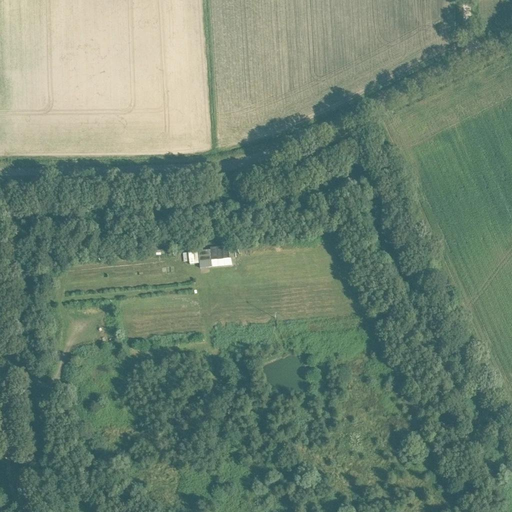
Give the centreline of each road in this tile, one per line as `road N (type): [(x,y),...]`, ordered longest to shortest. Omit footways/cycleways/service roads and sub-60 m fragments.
road 1 (unclassified): [(0,172),(199,168),(252,159),(511,36)]
road 2 (track): [(0,364),(9,452),(19,499),(30,511)]
